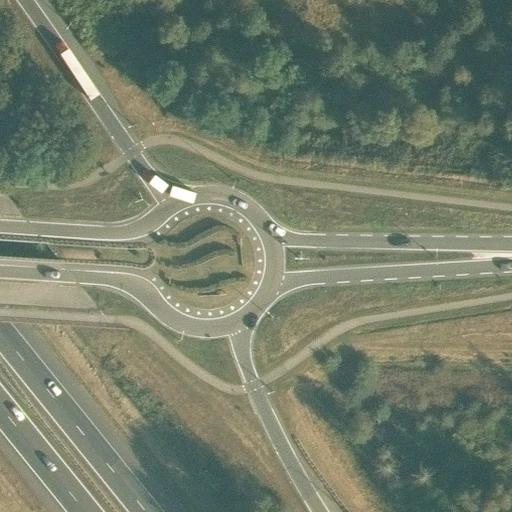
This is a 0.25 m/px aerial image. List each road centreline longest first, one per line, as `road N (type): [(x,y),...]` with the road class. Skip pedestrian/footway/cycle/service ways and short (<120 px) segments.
road 1 (motorway): [(173,204),(20,0)]
road 2 (primary): [(0,272),(107,280),(139,292),(185,330),(237,327)]
road 3 (primary): [(511,251),(269,235)]
road 4 (motorway): [(150,511),(0,324)]
road 5 (primary): [(274,284),(511,262)]
road 6 (motorway): [(318,511),(251,387),(237,327)]
road 7 (primary): [(173,204),(128,234),(0,228)]
road 8 (motorway): [(0,412),(82,511)]
